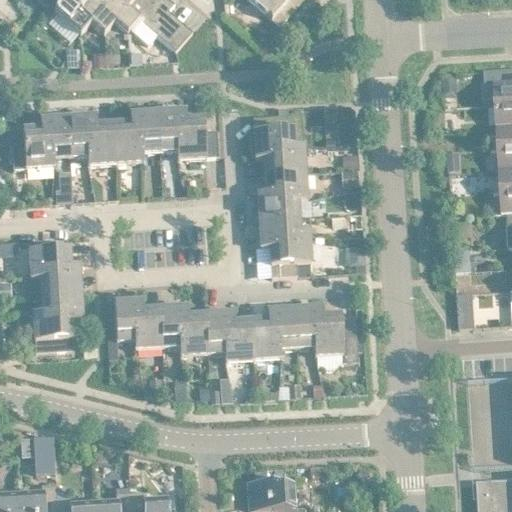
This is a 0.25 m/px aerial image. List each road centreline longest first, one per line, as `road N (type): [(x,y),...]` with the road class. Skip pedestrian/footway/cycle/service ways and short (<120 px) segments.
road 1 (tertiary): [(408,347),(388,35)]
road 2 (tertiary): [(213,439),(31,393),(0,394)]
road 3 (tertiary): [(410,427),(213,439)]
road 4 (residential): [(84,214),(236,199)]
road 5 (residential): [(95,298),(243,287)]
road 6 (tertiary): [(388,35),(511,28)]
